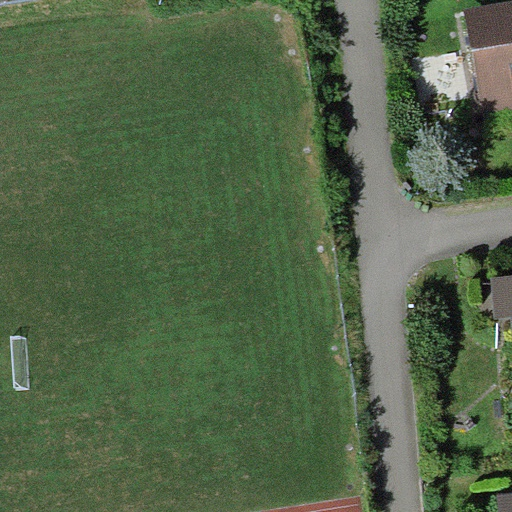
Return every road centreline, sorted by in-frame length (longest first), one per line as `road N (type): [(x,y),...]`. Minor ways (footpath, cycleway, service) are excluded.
road 1 (residential): [(400,511),(385,245)]
road 2 (residential): [(385,245),(345,0)]
road 3 (unclassified): [(511,224),(385,245)]
